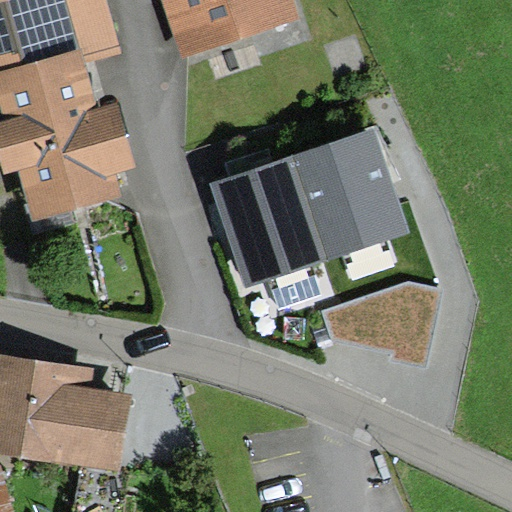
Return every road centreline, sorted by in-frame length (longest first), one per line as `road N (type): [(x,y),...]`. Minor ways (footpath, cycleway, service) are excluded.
road 1 (residential): [(0,323),(259,381),(511,496)]
road 2 (unknown): [(211,370),(159,110),(128,0)]
